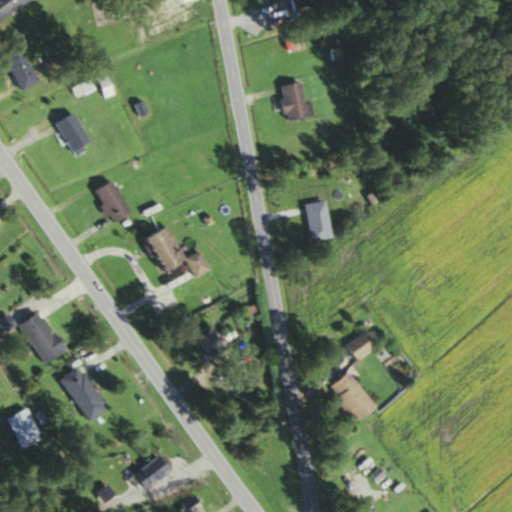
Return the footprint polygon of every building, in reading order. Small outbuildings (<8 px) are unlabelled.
[(0,0),(0,16),(24,0),(0,0)] [(90,0),(98,25),(128,16),(123,0),(90,0)] [(32,82),(13,47),(0,54),(0,63),(15,91),(32,82)] [(298,104),(295,83),(274,86),(279,121),(308,116),(306,103),(298,104)] [(49,123),(65,153),(84,143),(68,113),(49,123)] [(106,223),(124,213),(105,180),(87,191),(106,223)] [(320,201),(299,205),(306,242),(326,238),(320,201)] [(151,270),(177,258),(160,224),(134,237),(151,270)] [(190,278),(205,268),(192,249),(178,260),(190,278)] [(11,325),(38,363),(58,349),(31,311),(11,325)] [(186,339),(206,362),(222,349),(202,325),(186,339)] [(101,409),(73,366),(54,379),(81,422),(101,409)] [(320,389),(353,423),(371,405),(337,371),(320,389)] [(37,440),(21,407),(0,417),(0,421),(15,451),(37,440)] [(168,468),(158,453),(131,470),(142,486),(168,468)] [(177,511),(180,510),(180,511),(198,511),(187,496),(173,507),(177,511)]
